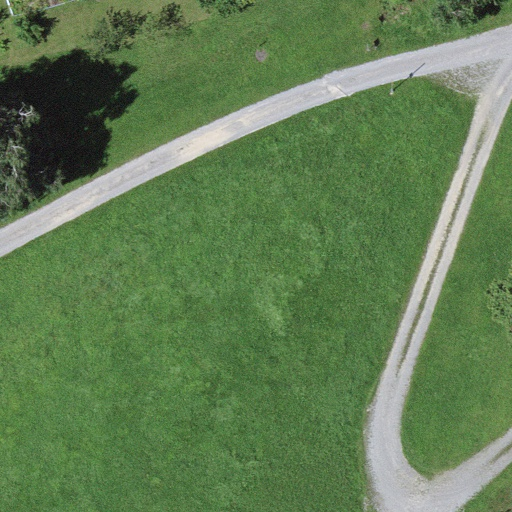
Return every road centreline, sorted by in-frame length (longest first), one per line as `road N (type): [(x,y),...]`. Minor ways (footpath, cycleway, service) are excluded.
road 1 (track): [(0,246),(341,89),(511,47)]
road 2 (track): [(404,511),(386,447),(407,349),(511,67)]
